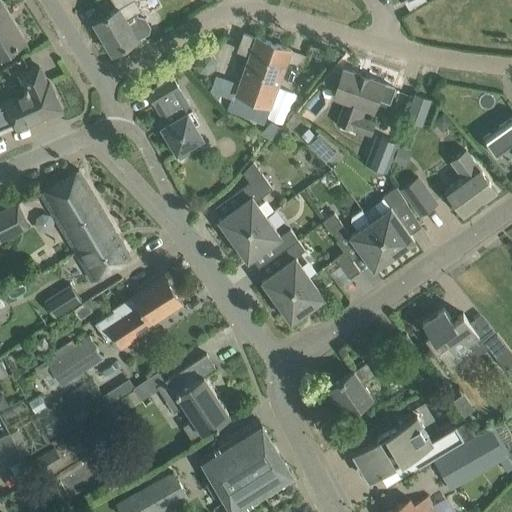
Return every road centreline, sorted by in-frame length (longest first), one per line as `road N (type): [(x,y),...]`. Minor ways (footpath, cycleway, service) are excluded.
road 1 (residential): [(280,365),(511,203)]
road 2 (residential): [(280,365),(170,214)]
road 3 (residential): [(343,511),(277,401),(280,365)]
road 4 (residential): [(238,1),(100,81)]
road 5 (residential): [(511,68),(360,37)]
road 6 (residential): [(360,37),(238,1)]
